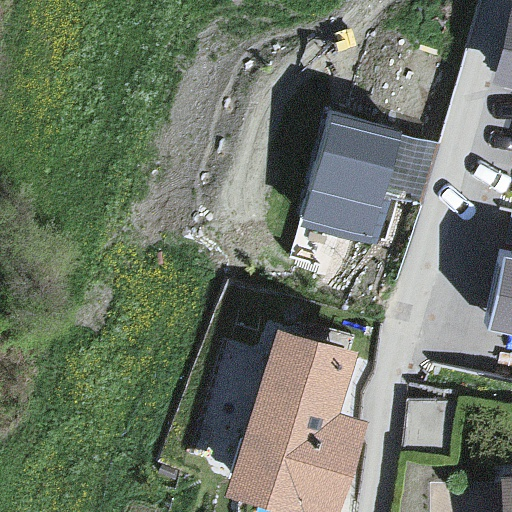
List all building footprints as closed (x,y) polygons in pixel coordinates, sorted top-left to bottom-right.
[(511,8),(507,7),(484,85),(511,92),(511,8)] [(398,133),(333,115),(305,216),(369,234),(398,133)] [(511,256),(504,255),(491,319),(511,322),(511,256)] [(246,400),(261,343),(232,336),(217,392),(246,400)] [(348,357),(282,337),(235,493),(296,511),(335,511),(361,427),(330,417),(348,357)]
